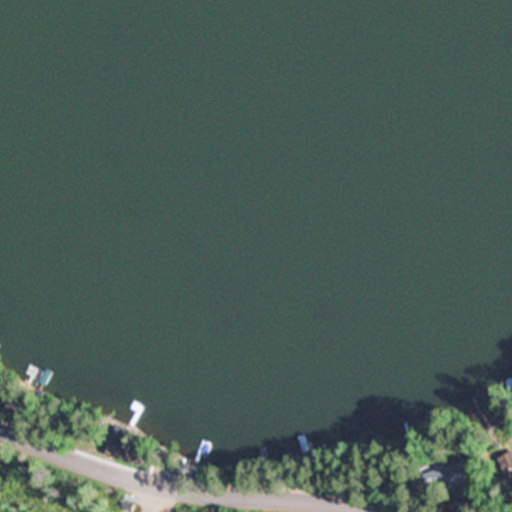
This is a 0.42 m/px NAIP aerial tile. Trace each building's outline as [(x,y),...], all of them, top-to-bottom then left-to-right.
[(37,396),(26,422),(6,413),(17,388),(37,396)] [(148,465),(148,466),(145,465),(133,461),(109,453),(117,430),(119,425),(135,430),(144,433),(138,451),(151,456),(150,460),(148,465)] [(511,482),(511,480),(510,477),(509,478),(502,481),(500,482),(497,477),(495,472),(492,467),(490,464),(503,457),(510,454),(511,452),(511,482)] [(476,463),(477,467),(479,472),(481,478),(481,479),(480,479),(464,484),(444,490),(444,489),(442,483),(436,485),(433,486),(431,481),(430,478),(429,474),(429,473),(441,469),(441,467),(440,465),(439,463),(439,461),(448,458),(448,459),(448,460),(449,462),(449,464),(450,465),(458,463),(474,458),(475,460),(476,463)] [(473,511),(451,511),(453,504),(454,500),(457,501),(468,503),(475,504),(473,511)] [(139,504),(137,511),(124,509),(126,501),(139,504)]
